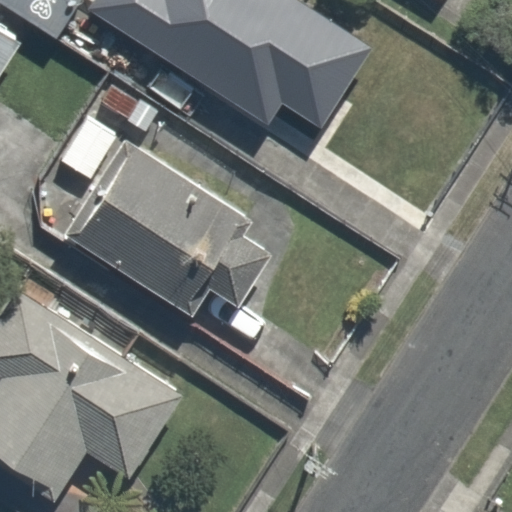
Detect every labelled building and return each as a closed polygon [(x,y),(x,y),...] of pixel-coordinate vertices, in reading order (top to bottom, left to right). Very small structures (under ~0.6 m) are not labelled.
[(66,0),(3,0),(51,27),(66,0)] [(81,0),(102,13),(171,55),(162,71),(199,94),(207,80),(243,102),(306,0),(81,0)] [(0,51),(16,24),(0,15),(0,51)] [(52,223),(53,223),(179,302),(196,275),(236,300),(285,223),(84,97),(44,161),(78,182),(52,223)] [(180,365),(15,264),(10,261),(0,278),(0,448),(61,486),(86,446),(119,465),(180,365)]
